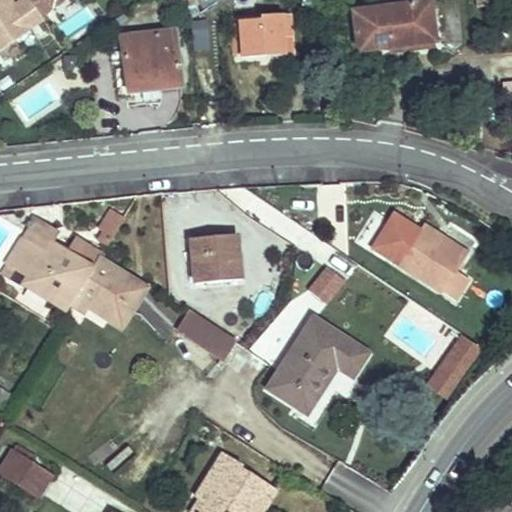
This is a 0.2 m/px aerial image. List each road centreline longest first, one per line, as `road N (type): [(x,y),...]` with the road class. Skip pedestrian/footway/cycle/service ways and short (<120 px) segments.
road 1 (residential): [(0,172),(329,143),(447,163),(511,194)]
road 2 (secondary): [(421,511),(486,416),(511,392)]
